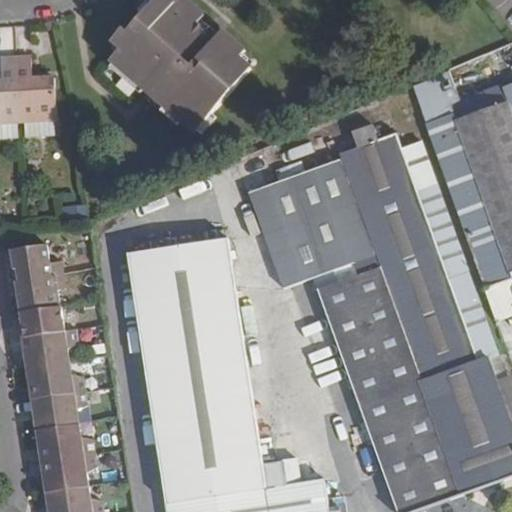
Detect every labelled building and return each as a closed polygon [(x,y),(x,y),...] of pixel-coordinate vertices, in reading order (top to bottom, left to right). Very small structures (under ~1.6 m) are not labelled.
[(241,59),(247,52),(223,31),(217,38),(199,23),(205,16),(186,0),(180,0),(177,3),(173,0),(159,0),(118,47),(120,50),(110,62),(196,134),(253,70),(241,59)] [(32,57),(16,58),(21,122),(58,120),(56,78),(34,80),(32,57)] [(3,81),(0,80),(0,122),(21,122),(16,58),(2,60),(3,81)] [(412,86),(426,125),(486,289),(509,281),(511,289),(511,85),(503,89),(502,84),(460,100),(448,71),(412,86)] [(423,511),(511,480),(511,376),(499,382),(490,358),(500,354),(469,271),(449,277),(397,135),(380,142),(374,126),(353,134),(359,150),(340,156),(343,161),(251,196),(285,291),(329,274),(334,286),(320,291),(399,511),(423,511)] [(83,206),(63,208),(64,219),(84,217),(83,206)] [(329,511),(325,481),(267,490),(229,240),(129,255),(167,511),(329,511)] [(49,246),(13,251),(16,271),(19,271),(21,283),(60,276),(58,262),(51,263),(49,246)] [(21,283),(18,283),(23,315),(59,309),(56,291),(62,290),(60,276),(21,283)] [(59,309),(23,315),(26,338),(62,333),(59,309)] [(26,338),(24,339),(29,369),(67,363),(65,347),(71,346),(68,332),(62,333),(26,338)] [(67,363),(29,369),(33,400),(79,393),(76,379),(70,380),(67,363)] [(79,393),(33,400),(38,431),(77,425),(74,408),(81,407),(79,393)] [(77,425),(38,431),(43,462),(89,455),(86,441),(80,442),(77,425)] [(300,470),(312,469),(310,441),(297,442),(300,470)] [(89,455),(43,462),(48,493),(87,487),(85,471),(91,470),(89,455)] [(87,487),(48,493),(50,511),(97,511),(96,503),(90,504),(87,487)]
